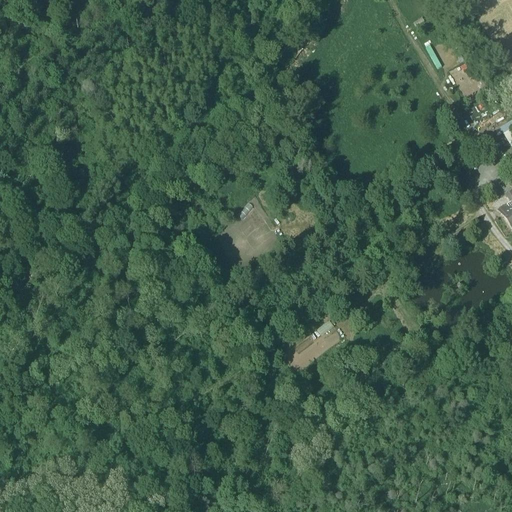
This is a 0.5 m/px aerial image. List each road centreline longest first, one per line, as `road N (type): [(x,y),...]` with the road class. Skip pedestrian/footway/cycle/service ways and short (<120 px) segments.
road 1 (track): [(34,511),(470,220),(475,206)]
road 2 (track): [(511,252),(475,206),(478,168),(464,131),(387,0)]
